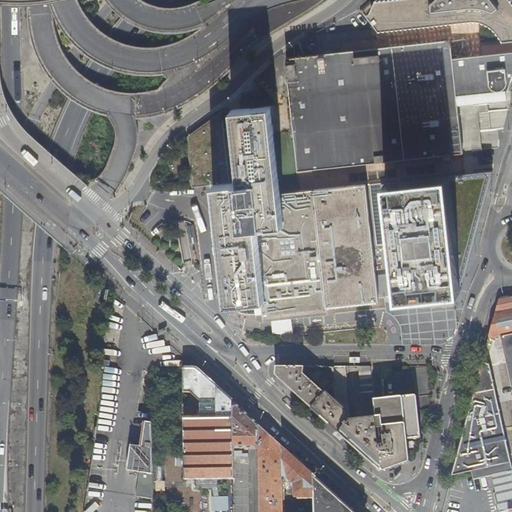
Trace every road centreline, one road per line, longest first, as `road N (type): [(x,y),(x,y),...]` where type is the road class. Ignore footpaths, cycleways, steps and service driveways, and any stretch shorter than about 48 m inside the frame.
road 1 (motorway): [(35,511),(49,187),(83,87),(114,37),(154,0)]
road 2 (trunk): [(0,446),(16,163),(8,0)]
road 3 (residential): [(103,221),(169,133),(344,0)]
road 4 (unclassified): [(236,349),(464,354)]
road 5 (secondary): [(236,349),(103,221)]
road 6 (secondary): [(74,228),(191,336)]
road 7 (secondary): [(103,221),(0,125)]
road 8 (tertiary): [(464,354),(431,482)]
